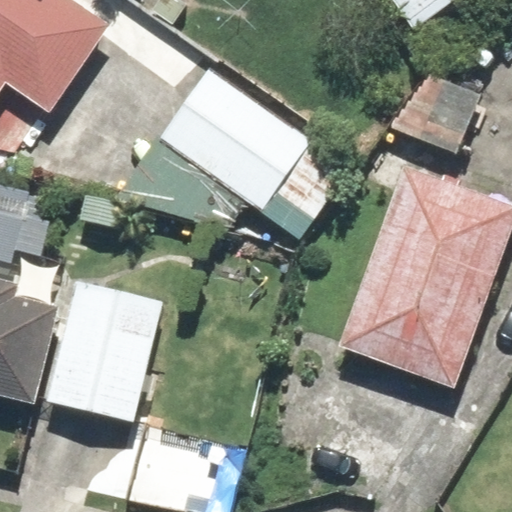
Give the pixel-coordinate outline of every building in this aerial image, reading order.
[(65,0),(0,0),(0,103),(10,90),(49,118),(110,31),(65,0)] [(395,0),(427,38),(473,0),(395,0)] [(488,99),(417,71),(393,130),(464,159),(488,99)] [(123,198),(143,212),(239,238),(308,143),(215,74),(123,198)] [(511,246),(511,208),(411,170),(341,355),(454,398),(511,246)] [(26,265),(19,291),(0,286),(0,401),(40,411),(63,316),(52,313),(61,274),(26,265)] [(170,305),(82,283),(51,409),(140,430),(170,305)] [(212,451),(172,443),(161,496),(201,505),(212,451)]
